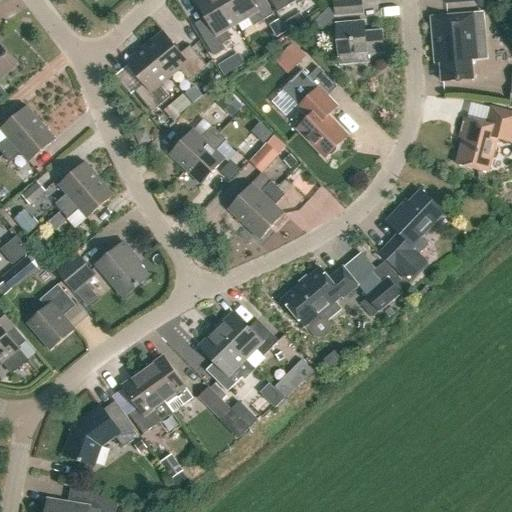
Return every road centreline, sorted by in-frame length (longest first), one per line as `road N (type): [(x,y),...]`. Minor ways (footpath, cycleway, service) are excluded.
road 1 (residential): [(197,292),(320,235),(368,200),(398,157),(411,116),(408,0)]
road 2 (residential): [(197,292),(116,146),(85,66)]
road 3 (residential): [(197,292),(26,413)]
